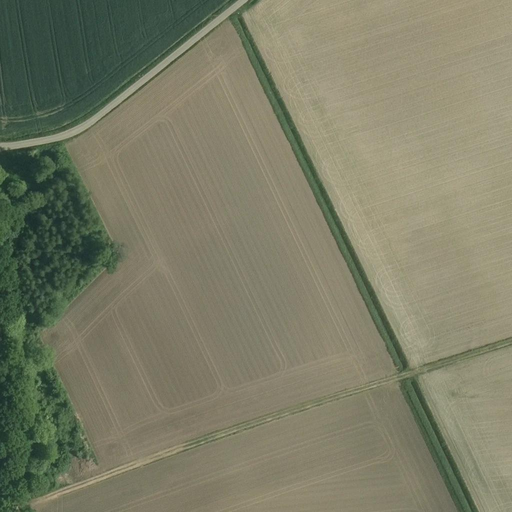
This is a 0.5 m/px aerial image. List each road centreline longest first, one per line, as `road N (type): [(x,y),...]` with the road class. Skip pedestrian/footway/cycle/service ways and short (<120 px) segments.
road 1 (track): [(511,341),(0,508)]
road 2 (unclassified): [(0,148),(62,137),(91,122),(244,0)]
